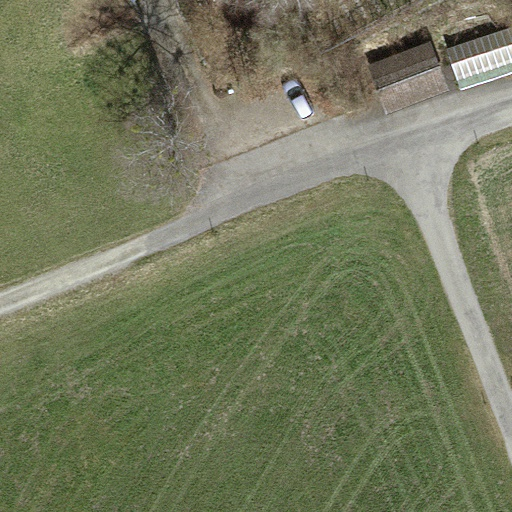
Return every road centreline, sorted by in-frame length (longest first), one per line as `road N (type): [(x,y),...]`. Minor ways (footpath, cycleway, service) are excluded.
road 1 (track): [(0,302),(403,141),(511,111)]
road 2 (track): [(511,425),(403,141)]
